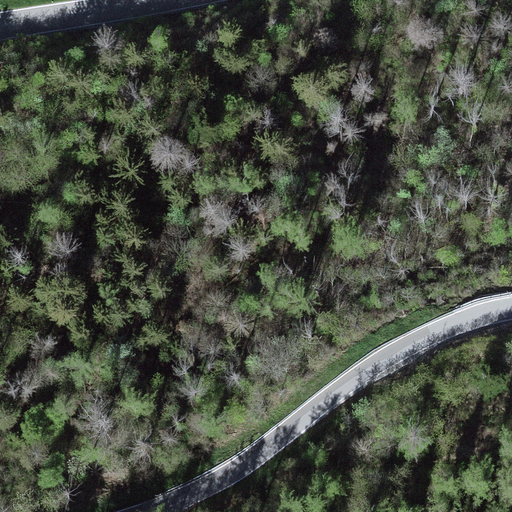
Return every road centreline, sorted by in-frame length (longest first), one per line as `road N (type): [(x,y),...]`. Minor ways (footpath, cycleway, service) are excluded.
road 1 (tertiary): [(137,511),(200,489),(415,337),(511,310)]
road 2 (tertiary): [(150,0),(0,23)]
